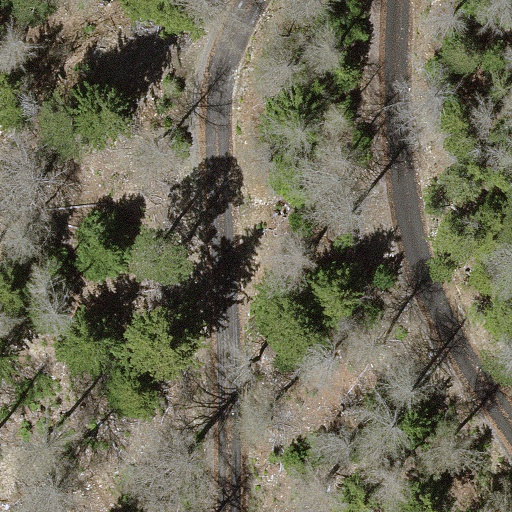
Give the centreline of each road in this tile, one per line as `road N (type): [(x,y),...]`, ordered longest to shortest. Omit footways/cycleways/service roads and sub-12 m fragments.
road 1 (track): [(223,511),(217,65),(248,0)]
road 2 (track): [(391,0),(390,96),(412,263),(462,372)]
